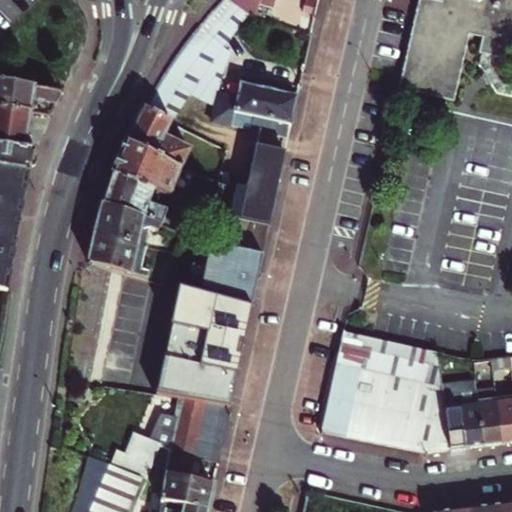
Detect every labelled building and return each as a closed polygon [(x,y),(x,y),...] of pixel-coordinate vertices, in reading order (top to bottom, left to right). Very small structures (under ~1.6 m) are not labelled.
[(247,18),(229,0),(223,0),(199,26),(167,74),(229,74),(235,53),(232,52),(224,47),(247,18)] [(229,0),(247,18),(253,21),(257,7),(271,10),(273,0),(229,0)] [(314,2),(306,0),(305,0),(302,12),(312,14),(314,2)] [(479,37),(475,53),(478,53),(487,56),(511,61),(511,0),(437,0),(438,2),(426,0),(416,0),(396,90),(398,91),(451,102),(466,35),(479,37)] [(487,56),(478,53),(475,64),(493,89),(511,93),(511,81),(499,79),(485,63),(487,56)] [(158,114),(175,122),(193,94),(222,107),(224,97),(229,74),(167,74),(144,108),(158,114)] [(0,108),(35,114),(51,117),(60,96),(14,89),(0,86),(0,108)] [(238,86),(235,99),(229,124),(233,125),(288,137),(296,98),(238,86)] [(219,121),(229,124),(235,99),(224,97),(222,107),(219,121)] [(0,146),(32,152),(34,139),(30,139),(35,114),(0,108),(0,146)] [(144,108),(125,145),(193,174),(199,157),(171,145),(181,124),(175,122),(144,108)] [(125,145),(112,176),(172,197),(180,199),(193,174),(125,145)] [(32,152),(0,146),(0,170),(28,175),(37,153),(34,152),(32,152)] [(269,224),(285,152),(256,146),(247,189),(226,184),(221,211),(244,217),(269,224)] [(0,293),(8,295),(28,175),(0,170),(0,293)] [(102,206),(160,222),(173,225),(176,216),(166,213),(172,197),(112,176),(102,206)] [(102,206),(94,236),(145,248),(149,229),(157,232),(160,222),(102,206)] [(269,224),(244,217),(238,246),(262,255),(269,224)] [(94,236),(88,264),(95,266),(116,272),(147,280),(148,273),(140,270),(145,248),(94,236)] [(257,278),(262,255),(238,246),(212,236),(206,264),(257,278)] [(206,264),(201,295),(251,309),(257,278),(206,264)] [(231,407),(251,309),(201,295),(179,289),(155,395),(174,399),(231,407)] [(438,384),(435,357),(341,336),(319,432),(425,454),(446,451),(438,384)] [(453,382),(461,449),(482,447),(475,390),(474,380),(453,382)] [(446,451),(461,449),(453,382),(438,384),(446,451)] [(493,388),(475,390),(482,447),(500,444),(495,405),(493,388)] [(171,434),(175,435),(172,453),(196,458),(221,462),(231,407),(174,399),(172,416),(174,417),(171,434)] [(511,442),(511,402),(495,405),(500,444),(511,442)] [(124,473),(146,482),(153,466),(158,448),(172,453),(175,435),(171,434),(160,431),(155,433),(150,445),(139,440),(124,473)] [(168,470),(172,453),(158,448),(153,466),(168,470)] [(172,453),(168,470),(160,511),(206,511),(212,486),(191,481),(196,458),(172,453)] [(139,511),(153,466),(146,482),(132,511),(139,511)] [(132,511),(146,482),(124,473),(111,468),(92,511),(132,511)]
